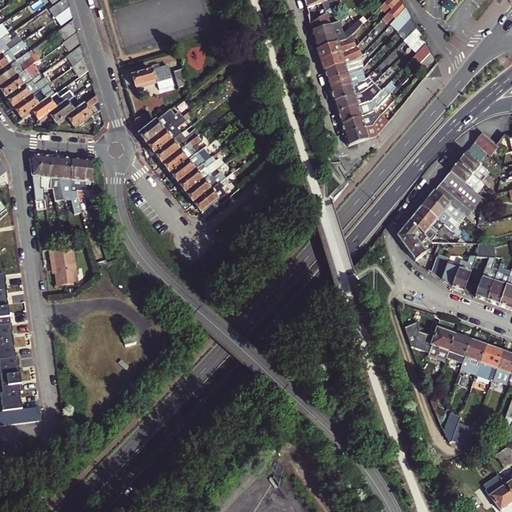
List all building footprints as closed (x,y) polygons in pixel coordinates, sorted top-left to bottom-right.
[(54,17),(55,17),(69,7),(67,0),(62,0),(49,9),(54,17)] [(327,12),(337,5),(335,0),(304,0),(307,8),(312,7),(322,4),(324,9),(325,13),(327,12)] [(384,18),(391,24),(405,9),(401,0),(391,11),(384,18)] [(387,0),(384,3),(391,11),(401,0),(400,0),(387,0)] [(61,26),(73,17),(69,7),(55,17),(61,26)] [(388,27),(396,34),(410,19),(405,9),(391,24),(388,27)] [(310,24),(312,31),(317,49),(345,41),(351,35),(360,27),(356,22),(343,34),(341,27),(332,29),(331,25),(327,12),(325,13),(310,24)] [(65,41),(77,32),(73,19),(57,30),(65,41)] [(406,39),(414,32),(416,29),(410,19),(396,34),(403,42),(406,39)] [(0,25),(0,40),(1,39),(10,33),(6,27),(3,23),(1,25),(0,25)] [(69,51),(80,43),(77,32),(65,41),(63,43),(69,51)] [(406,39),(409,43),(417,36),(414,32),(406,39)] [(0,40),(0,55),(21,41),(16,34),(4,43),(1,39),(0,40)] [(347,55),(346,52),(356,48),(351,35),(345,41),(317,49),(321,61),(341,54),(343,59),(345,58),(344,56),(347,55)] [(416,55),(425,45),(421,38),(410,49),(416,55)] [(0,55),(0,71),(16,60),(12,54),(25,44),(22,40),(21,41),(0,55)] [(75,65),(85,58),(81,45),(68,54),(75,65)] [(420,64),(430,53),(425,45),(416,55),(413,58),(420,64)] [(350,66),(349,63),(355,62),(357,60),(360,58),(356,48),(346,52),(347,55),(344,56),(345,58),(343,59),(341,54),(321,61),(324,71),(346,64),(348,67),(350,66)] [(0,71),(0,87),(30,66),(32,64),(25,53),(16,60),(0,71)] [(419,65),(425,70),(434,60),(430,53),(420,64),(419,65)] [(79,77),(88,71),(85,58),(75,65),(72,67),(79,77)] [(351,76),(353,75),(353,73),(358,71),(358,73),(361,70),(357,60),(355,62),(349,63),(350,66),(348,67),(346,64),(324,71),(327,82),(350,74),(351,76)] [(27,83),(29,82),(26,78),(34,72),(30,66),(0,87),(0,90),(6,98),(27,83)] [(157,83),(171,79),(169,73),(167,66),(159,68),(159,66),(151,68),(152,70),(132,76),(136,89),(157,83)] [(357,86),(356,84),(364,81),(362,79),(360,80),(358,73),(358,71),(353,73),(353,75),(351,76),(350,74),(327,82),(331,92),(350,85),(351,87),(357,86)] [(29,82),(37,76),(34,72),(26,78),(29,82)] [(177,87),(185,84),(182,72),(174,74),(177,87)] [(6,98),(14,109),(47,85),(50,83),(45,75),(42,77),(43,78),(31,87),(27,83),(6,98)] [(159,90),(173,86),(171,79),(157,83),(159,90)] [(359,94),(362,93),(370,86),(364,81),(356,84),(357,86),(351,87),(350,85),(331,92),(334,102),(356,95),(357,98),(360,97),(359,94)] [(39,123),(49,115),(70,100),(67,95),(76,88),(72,82),(54,95),(44,103),(31,112),(39,123)] [(337,113),(373,101),(382,92),(373,84),(370,86),(362,93),(359,94),(360,97),(357,98),(356,95),(334,102),(337,113)] [(21,119),(31,112),(44,103),(40,98),(51,90),(47,85),(14,109),(21,119)] [(40,98),(44,103),(54,95),(51,90),(40,98)] [(375,114),(377,112),(390,97),(383,90),(382,92),(373,101),(337,113),(341,125),(375,114)] [(67,118),(75,129),(100,110),(96,96),(79,109),(67,118)] [(57,126),(67,118),(79,109),(72,99),(70,100),(49,115),(57,126)] [(389,109),(395,115),(401,107),(395,102),(389,109)] [(139,135),(147,145),(182,116),(179,112),(176,114),(171,109),(155,122),(139,135)] [(344,135),(373,126),(382,116),(377,112),(375,114),(341,125),(344,135)] [(139,135),(155,122),(149,114),(134,119),(139,135)] [(147,145),(154,154),(181,133),(177,129),(187,122),(182,116),(147,145)] [(361,142),(377,137),(388,123),(382,116),(373,126),(344,135),(348,146),(361,142)] [(261,135),(266,131),(262,118),(253,125),(261,135)] [(186,138),(192,133),(188,128),(182,133),(186,138)] [(154,154),(162,164),(199,135),(200,134),(197,130),(192,133),(186,138),(182,133),(181,133),(154,154)] [(484,151),(487,153),(494,144),(482,134),(474,143),(484,151)] [(162,164),(170,174),(196,154),(191,148),(202,139),(199,135),(162,164)] [(479,158),(484,151),(474,143),(469,149),(479,158)] [(487,153),(490,156),(497,147),(494,144),(487,153)] [(170,174),(178,184),(210,158),(202,149),(196,154),(170,174)] [(483,175),(487,170),(466,153),(458,163),(479,180),(481,182),(485,177),(483,175)] [(41,189),(41,178),(43,157),(34,156),(29,160),(33,200),(44,200),(43,189),(41,189)] [(217,169),(225,163),(219,156),(213,161),(212,162),(217,169)] [(52,190),(50,180),(53,158),(43,157),(41,178),(41,189),(43,189),(52,190)] [(60,191),(59,191),(62,158),(53,158),(50,180),(52,190),(53,202),(63,201),(60,191)] [(75,192),(68,192),(71,159),(62,158),(59,191),(60,191),(63,201),(69,203),(73,215),(81,213),(75,192)] [(178,184),(186,194),(213,173),(217,169),(212,162),(213,161),(210,158),(178,184)] [(75,191),(79,191),(82,161),(71,159),(68,192),(75,192),(75,191)] [(91,192),(91,189),(94,162),(82,161),(79,191),(81,192),(91,192)] [(476,185),(479,180),(458,163),(450,173),(474,192),(478,187),(476,185)] [(511,172),(502,175),(500,181),(511,177),(511,172)] [(221,183),(224,181),(226,179),(221,173),(216,177),(213,173),(186,194),(194,204),(221,183)] [(224,181),(227,184),(237,176),(234,173),(226,179),(224,181)] [(482,198),(474,192),(450,173),(442,182),(480,212),(481,204),(482,198)] [(477,226),(480,212),(442,182),(434,192),(457,210),(477,227),(477,226)] [(206,219),(221,205),(218,201),(226,195),(221,189),(224,187),(221,183),(194,204),(206,219)] [(452,216),(457,210),(434,192),(428,200),(448,216),(450,214),(452,216)] [(457,229),(445,220),(448,216),(428,200),(422,208),(454,234),(457,229)] [(477,226),(490,222),(485,203),(481,204),(480,212),(477,226)] [(465,242),(454,234),(422,208),(415,215),(448,242),(465,242)] [(431,241),(448,242),(415,215),(409,223),(425,237),(431,241)] [(454,221),(459,225),(464,219),(459,215),(454,221)] [(426,253),(417,241),(421,236),(424,239),(425,237),(409,223),(397,238),(415,262),(426,253)] [(494,260),(494,258),(494,247),(494,244),(482,243),(479,243),(476,257),(488,258),(489,258),(494,260)] [(53,287),(74,285),(69,248),(67,248),(60,249),(49,250),(46,250),(47,260),(50,259),(51,273),(53,287)] [(430,273),(441,281),(447,263),(449,259),(437,255),(430,273)] [(452,289),(464,293),(476,257),(472,257),(470,257),(468,264),(461,262),(460,267),(447,263),(441,281),(452,289)] [(475,297),(487,302),(496,276),(491,274),(492,271),(491,271),(494,261),(494,260),(489,258),(475,297)] [(487,302),(499,306),(511,272),(503,269),(504,266),(500,265),(496,276),(487,302)] [(499,306),(511,310),(511,272),(499,306)] [(7,292),(0,292),(0,308),(9,307),(7,292)] [(0,327),(11,326),(9,307),(0,308),(0,327)] [(412,347),(430,353),(428,356),(445,362),(447,358),(449,352),(455,336),(436,330),(433,338),(422,334),(418,323),(405,327),(412,347)] [(0,344),(14,343),(11,326),(0,327),(0,344)] [(447,358),(463,363),(470,342),(455,336),(449,352),(447,358)] [(470,342),(463,363),(460,370),(476,376),(479,369),(487,347),(470,342)] [(0,361),(16,359),(14,343),(0,344),(0,361)] [(487,347),(479,369),(476,376),(493,382),(493,380),(495,375),(503,353),(487,347)] [(511,356),(503,353),(495,375),(493,380),(508,385),(510,380),(511,375),(511,356)] [(16,359),(0,361),(0,376),(0,378),(21,375),(19,359),(16,359)] [(21,375),(0,378),(2,395),(20,393),(23,393),(21,375)] [(22,410),(20,393),(2,395),(1,396),(3,412),(22,410)] [(430,402),(434,410),(439,395),(434,393),(430,402)] [(454,441),(459,426),(462,417),(451,414),(444,433),(451,446),(453,442),(454,441)] [(480,434),(490,437),(495,423),(480,418),(475,431),(473,437),(478,439),(480,434)] [(503,428),(510,431),(511,424),(511,419),(506,418),(503,428)] [(454,441),(470,446),(473,437),(475,431),(459,426),(454,441)] [(511,463),(511,450),(509,447),(503,451),(511,463)] [(506,468),(511,464),(511,463),(503,451),(497,455),(506,468)] [(511,475),(503,482),(506,485),(511,480),(511,475)] [(500,511),(511,502),(511,494),(506,485),(497,491),(493,486),(480,495),(484,501),(485,500),(490,497),(494,504),(500,511)] [(489,507),(494,504),(490,497),(485,500),(489,507)]
